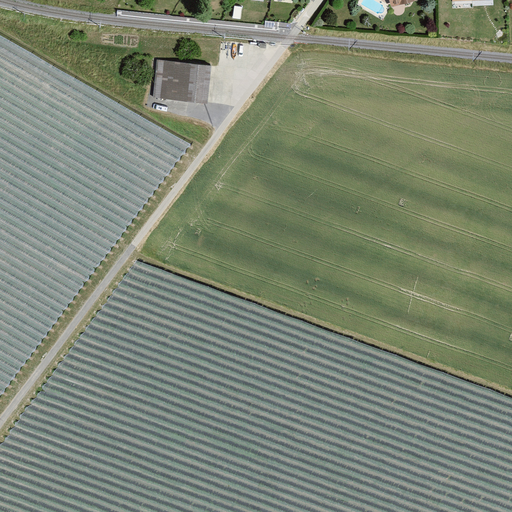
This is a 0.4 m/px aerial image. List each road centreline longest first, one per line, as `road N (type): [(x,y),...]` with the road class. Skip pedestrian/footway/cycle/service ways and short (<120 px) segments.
road 1 (track): [(219,132),(0,422)]
road 2 (unclassified): [(219,132),(316,0)]
